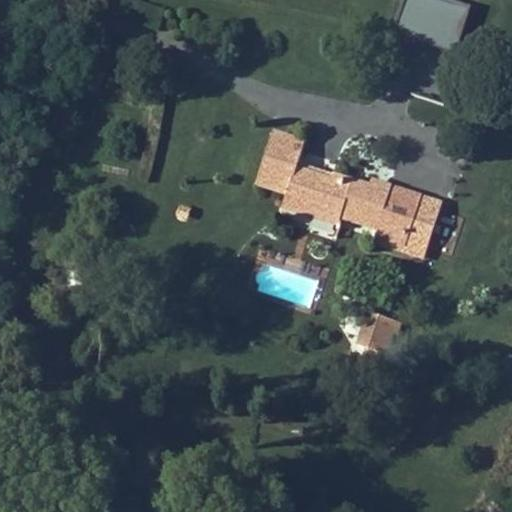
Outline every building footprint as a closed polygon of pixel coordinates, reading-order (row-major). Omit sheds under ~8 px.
[(454,54),(471,8),(449,0),(405,0),(393,31),(454,54)] [(364,241),(396,253),(412,207),(361,191),(359,197),(322,185),(320,190),(289,180),(297,154),(266,144),(248,197),(279,207),(275,219),(291,224),(295,212),(332,224),(367,235),(364,241)] [(412,207),(396,253),(416,260),(431,213),(412,207)] [(295,212),(291,224),(328,236),(332,224),(295,212)] [(416,260),(396,253),(364,241),(362,249),(414,266),(416,260)] [(357,367),(369,372),(374,361),(385,365),(396,331),(364,322),(354,355),(361,357),(357,367)]
